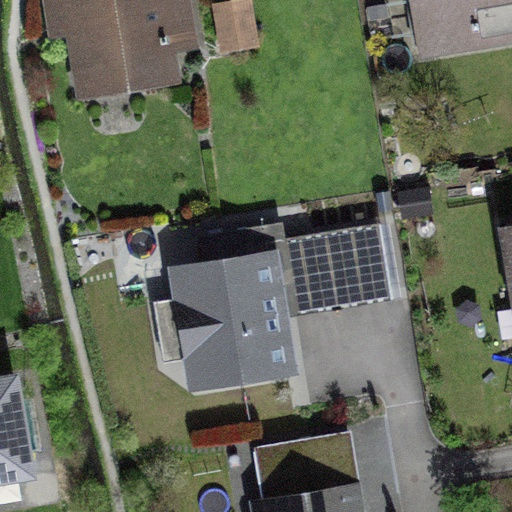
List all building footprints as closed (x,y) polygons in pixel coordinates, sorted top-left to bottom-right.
[(188,0),(63,0),(84,109),(205,86),(188,0)] [(251,0),(220,0),(211,1),(219,49),(259,43),(251,0)] [(511,0),(411,0),(423,68),(511,53),(511,0)] [(378,222),(178,250),(197,380),(284,368),(275,306),(387,290),(378,222)] [(0,483),(27,479),(10,395),(0,396),(0,483)] [(352,439),(259,455),(267,501),(360,485),(352,439)] [(367,511),(364,493),(263,511),(367,511)]
